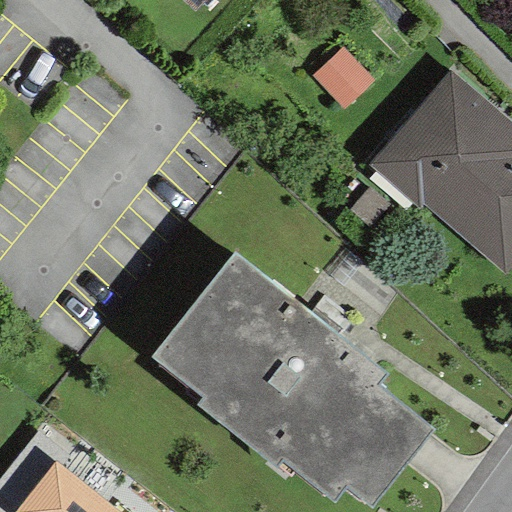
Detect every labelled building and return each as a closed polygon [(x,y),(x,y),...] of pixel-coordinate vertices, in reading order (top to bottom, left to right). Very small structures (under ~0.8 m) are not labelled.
[(178,0),(192,13),(204,0),(178,0)] [(511,126),(500,116),(449,72),(367,166),(418,210),(422,205),(462,239),(503,275),(511,264),(511,126)] [(386,375),(232,254),(150,357),(202,398),(195,406),(274,467),(279,461),(333,502),(344,488),(369,508),(431,430),(377,387),(386,375)] [(0,476),(0,500),(15,511),(55,461),(60,465),(66,456),(36,433),(0,476)] [(13,511),(118,511),(60,465),(55,461),(15,511),(13,511)]
